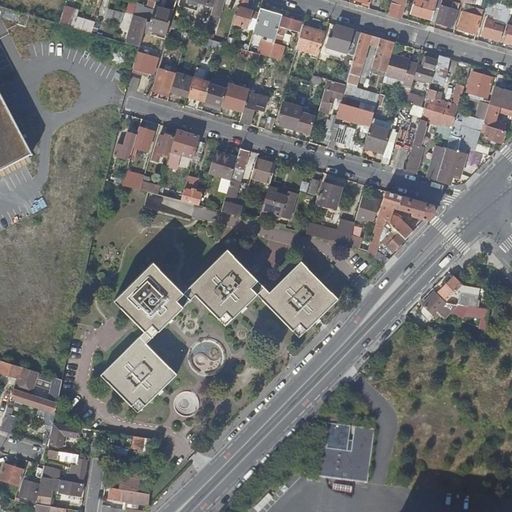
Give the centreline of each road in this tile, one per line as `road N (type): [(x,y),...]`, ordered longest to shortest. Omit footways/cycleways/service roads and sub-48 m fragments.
road 1 (tertiary): [(464,201),(341,339),(168,511)]
road 2 (tertiary): [(197,511),(491,219)]
road 3 (residential): [(134,105),(464,201)]
road 4 (residential): [(511,64),(291,0)]
